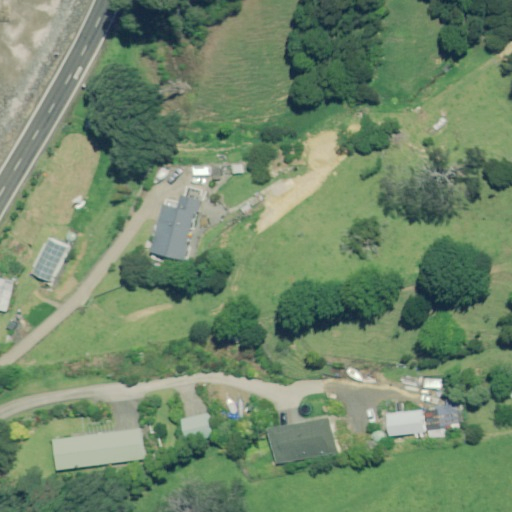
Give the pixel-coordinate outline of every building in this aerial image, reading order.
[(216,162),(216,181),(224,181),(224,172),(245,171),(244,162),(216,162)] [(211,175),(211,166),(194,166),(194,175),(211,175)] [(189,245),(198,212),(201,213),(205,199),(202,198),(185,194),(181,208),(167,205),(154,252),(188,261),(192,246),(189,245)] [(75,252),(78,240),(59,236),(57,248),(75,252)] [(16,281),(0,278),(0,277),(0,308),(9,311),(16,281)] [(441,388),(441,379),(426,379),(426,388),(441,388)] [(427,432),(424,411),(386,415),(389,436),(427,432)] [(217,437),(211,412),(183,420),(190,444),(217,437)] [(340,453),(335,420),(273,430),(278,463),(340,453)] [(146,459),(143,429),(54,441),(57,470),(146,459)]
